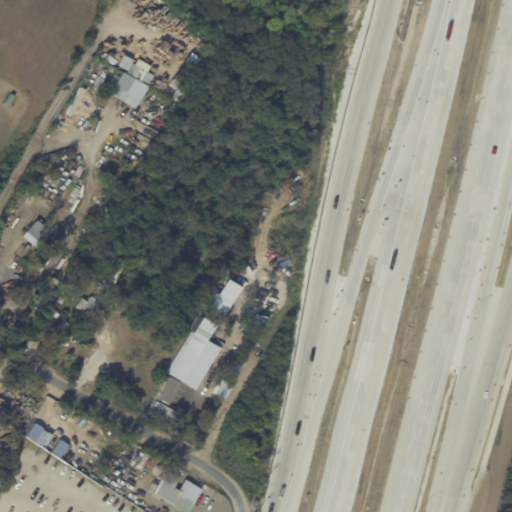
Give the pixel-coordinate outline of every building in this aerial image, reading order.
[(117,71),(114,77),(89,64),(92,57),(117,71)] [(153,72),(159,75),(151,89),(146,86),(143,92),(137,88),(133,95),(114,85),(121,72),(119,71),(127,58),(153,72)] [(39,219),(53,232),(43,243),(46,247),(43,251),(32,240),(35,237),(28,231),(39,219)] [(115,248),(111,257),(100,251),(105,243),(115,248)] [(128,259),(110,296),(103,292),(121,256),(128,259)] [(70,280),(77,284),(74,289),(67,285),(70,280)] [(50,285),(56,288),(41,311),(35,307),(49,284),(50,285)] [(61,296),(62,296),(67,288),(72,292),(67,299),(63,304),(58,301),(61,296)] [(229,302),(216,294),(205,310),(218,319),(229,302)] [(100,300),(90,315),(77,307),(83,297),(89,301),(93,295),(100,300)] [(167,374),(180,381),(205,338),(192,331),(167,374)] [(155,399),(168,404),(179,381),(166,376),(155,399)] [(174,410),(153,401),(147,415),(169,424),(174,410)] [(185,502),(188,504),(183,511),(181,511),(170,506),(171,504),(152,493),(160,480),(157,479),(163,469),(178,478),(176,480),(180,483),(176,490),(181,493),(178,498),(185,502)]
